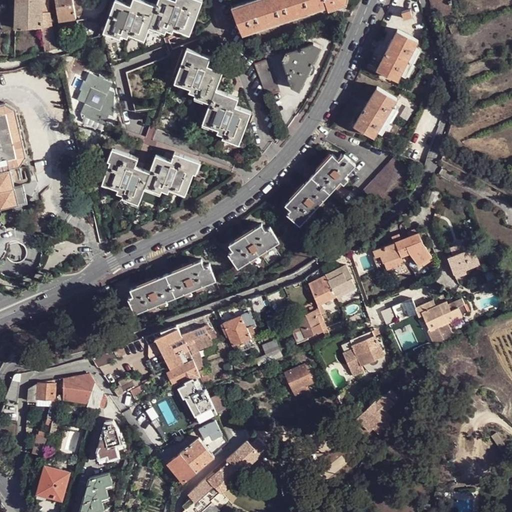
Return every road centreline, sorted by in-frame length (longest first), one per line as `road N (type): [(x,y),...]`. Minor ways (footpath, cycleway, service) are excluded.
road 1 (residential): [(424,0),(452,102),(413,198),(304,272),(79,355),(8,369),(0,383)]
road 2 (tertiary): [(2,317),(193,225),(257,184),(318,114),(370,0)]
